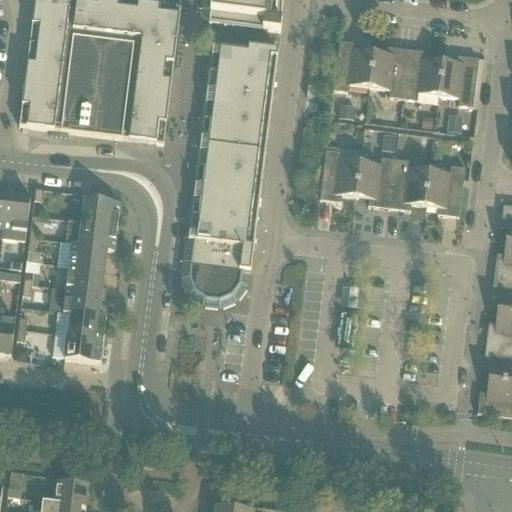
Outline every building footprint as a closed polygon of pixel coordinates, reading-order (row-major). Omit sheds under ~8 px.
[(83,0),(35,0),(19,131),(163,148),(180,13),(84,0),(83,0)] [(210,0),(210,13),(209,27),(280,36),(281,24),(282,0),(210,0)] [(361,49),(339,46),(333,95),(366,99),(367,92),(369,92),(373,58),(360,56),(361,49)] [(250,276),(278,54),(248,50),(247,56),(218,52),(190,271),(192,271),(197,277),(191,281),(189,281),(189,282),(194,295),(205,303),(219,305),(231,300),(240,289),(241,275),(250,276)] [(402,104),(409,55),(388,52),(387,59),(373,58),(369,92),(389,95),(388,102),(402,104)] [(438,101),(443,66),(429,65),(430,57),(409,55),(402,104),(416,106),(417,99),(438,101)] [(456,68),(443,66),(438,101),(458,104),(457,111),(472,113),(478,63),(457,61),(456,68)] [(355,202),(359,167),(339,165),(340,157),(325,156),(319,205),(341,208),(342,200),(355,202)] [(389,213),(395,164),(381,163),(380,170),(359,167),(355,202),(369,204),(368,211),(389,213)] [(424,211),(429,176),(408,173),(409,166),(395,164),(389,213),(410,216),(411,209),(424,211)] [(458,222),(465,173),(450,171),(449,178),(429,176),(424,211),(438,212),(437,219),(458,222)] [(42,206),(43,194),(35,193),(34,205),(42,206)] [(30,201),(29,201),(7,198),(2,234),(26,237),(30,201)] [(82,224),(82,227),(117,232),(120,208),(85,204),(82,224)] [(511,211),(503,210),(500,232),(507,233),(505,246),(511,246),(511,211)] [(114,255),(117,232),(82,227),(82,224),(82,227),(68,225),(65,247),(71,248),(78,249),(78,250),(107,253),(107,255),(114,255)] [(37,244),(38,233),(30,231),(29,243),(37,244)] [(35,256),(37,244),(29,243),(26,266),(42,268),(43,257),(35,256)] [(511,246),(505,246),(504,260),(497,259),(494,280),(511,281),(511,246)] [(104,276),(107,255),(107,253),(78,250),(78,249),(71,248),(68,272),(104,276)] [(21,275),(22,267),(10,265),(9,273),(21,275)] [(101,299),(104,276),(68,272),(65,294),(101,299)] [(0,284),(19,287),(20,279),(0,276),(0,284)] [(31,290),(33,278),(25,277),(23,289),(31,290)] [(511,281),(494,280),(491,301),(498,302),(497,315),(511,317),(511,281)] [(30,302),(31,290),(23,289),(22,301),(30,302)] [(65,294),(63,318),(62,318),(70,319),(70,318),(98,321),(99,320),(101,299),(65,294)] [(511,317),(497,315),(495,329),(488,328),(485,349),(511,352),(511,317)] [(106,321),(99,320),(98,321),(70,318),(70,319),(67,340),(103,345),(106,321)] [(19,322),(18,334),(25,335),(27,323),(21,322),(19,322)] [(0,359),(10,361),(13,341),(15,325),(0,323),(0,359)] [(18,334),(17,346),(24,347),(25,335),(18,334)] [(26,347),(51,350),(52,338),(31,336),(31,340),(26,340),(26,347)] [(100,368),(103,345),(67,340),(64,364),(100,368)] [(511,352),(485,349),(483,370),(490,371),(488,385),(511,387),(511,352)] [(511,387),(488,385),(486,398),(479,397),(477,418),(511,422),(511,387)] [(85,511),(88,489),(57,486),(54,507),(54,509),(80,511),(85,511)] [(21,494),(8,493),(7,501),(20,503),(21,494)]
